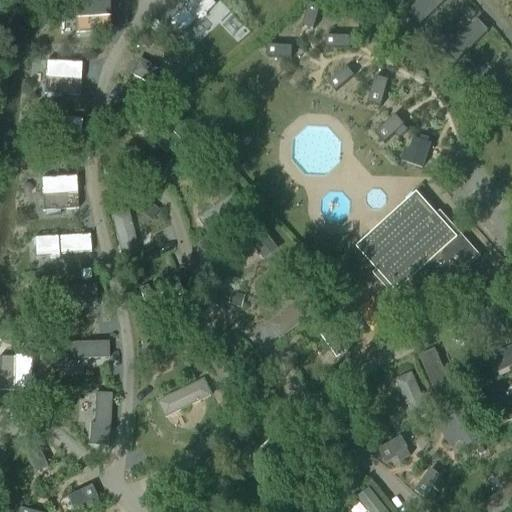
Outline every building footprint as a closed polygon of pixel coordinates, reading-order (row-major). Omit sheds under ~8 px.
[(70,13),(73,13),(73,30),(108,32),(109,0),(74,0),(74,9),(70,9),(70,13)] [(208,0),(193,0),(165,27),(177,39),(196,21),(197,22),(200,19),(202,21),(207,16),(205,14),(214,6),(208,0)] [(424,0),(409,15),(421,26),(448,0),(424,0)] [(309,5),(302,28),(313,31),(320,8),(309,5)] [(467,8),(461,14),(470,23),(475,17),(467,8)] [(155,20),(148,27),(155,34),(162,27),(155,20)] [(477,21),(445,53),(456,65),(488,33),(477,21)] [(146,33),(137,41),(145,50),(154,41),(146,33)] [(326,38),(325,49),(350,50),(350,38),(326,38)] [(267,47),(267,59),(291,60),(292,49),(267,47)] [(41,64),(45,64),(44,81),(79,83),(81,51),(46,49),(45,60),(41,60),(41,64)] [(511,60),(510,58),(476,89),(487,101),(511,77),(511,60)] [(346,68),(327,84),(335,93),(353,77),(346,68)] [(375,78),(367,104),(380,108),(388,82),(375,78)] [(74,102),(73,113),(84,113),(84,103),(74,102)] [(395,117),(375,135),(384,145),(394,136),(399,140),(407,132),(403,128),(404,127),(395,117)] [(404,150),(401,160),(406,162),(405,164),(422,169),(427,155),(428,155),(431,148),(429,147),(430,145),(427,144),(428,141),(420,138),(419,142),(413,140),(409,152),(404,150)] [(158,151),(149,160),(158,170),(167,161),(158,151)] [(189,160),(187,170),(201,173),(203,163),(189,160)] [(416,192),(355,247),(377,271),(373,275),(393,297),(413,279),(433,301),(478,260),(416,192)] [(149,204),(141,215),(151,223),(159,212),(149,204)] [(145,288),(138,291),(143,302),(150,299),(145,288)] [(232,294),(229,307),(241,310),(245,298),(232,294)] [(473,332),(479,343),(488,339),(482,327),(473,332)] [(108,343),(55,345),(55,363),(78,362),(77,360),(108,359),(108,343)] [(200,360),(188,366),(194,378),(206,372),(200,360)] [(483,394),(472,399),(477,410),(488,406),(483,394)] [(91,425),(90,447),(108,449),(111,396),(95,395),(93,426),(91,425)] [(463,411),(447,420),(447,421),(460,442),(462,441),(466,448),(475,442),(472,436),(476,433),(469,421),(474,418),(468,409),(463,412),(463,411)] [(386,428),(376,435),(380,442),(391,436),(386,428)] [(401,438),(377,452),(384,463),(396,456),(399,463),(410,457),(406,450),(407,450),(401,438)] [(430,471),(414,492),(425,500),(433,489),(438,493),(445,484),(440,480),(441,478),(430,471)]
